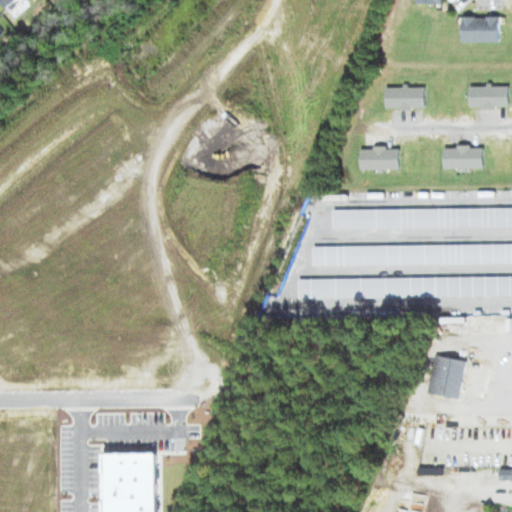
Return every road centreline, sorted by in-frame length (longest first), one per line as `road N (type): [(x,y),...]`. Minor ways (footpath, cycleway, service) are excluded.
road 1 (residential): [(191,396),(0,397)]
road 2 (residential): [(375,128),(511,126)]
